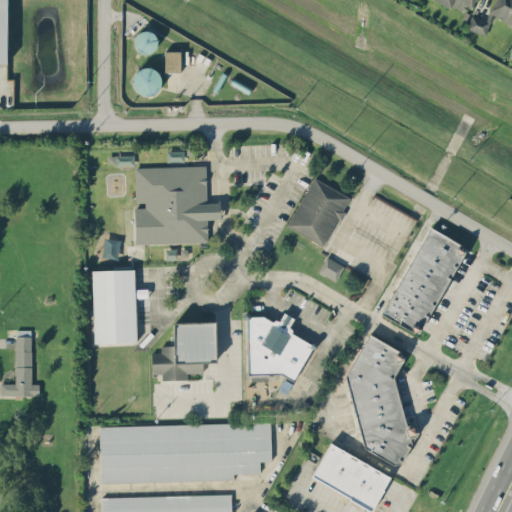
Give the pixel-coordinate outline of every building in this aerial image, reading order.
[(474,0),(429,0),(465,18),(474,0)] [(511,26),(511,0),(496,0),(489,17),(511,26)] [(485,35),(487,20),(469,17),(467,32),(485,35)] [(145,56),(158,39),(144,29),(132,47),(145,56)] [(179,51),(164,51),(164,71),(179,71),(179,51)] [(150,65),(130,78),(142,97),(162,84),(150,65)] [(206,242),(206,219),(220,218),(220,203),(205,203),(204,166),(133,167),(134,243),(206,242)] [(286,227),(325,247),(350,198),(311,178),(286,227)] [(384,316),(420,334),(464,244),(428,226),(384,316)] [(344,266),(326,256),(318,271),(336,280),(344,266)] [(135,342),(134,269),(91,269),(92,342),(135,342)] [(246,375),(282,375),(290,379),(295,379),(313,345),(291,333),(291,317),(283,313),(279,320),(271,320),(263,316),(247,316),(246,375)] [(217,320),(172,320),(172,346),(159,346),(159,352),(150,352),(150,374),(159,374),(159,379),(187,379),(187,373),(201,373),(202,361),(217,361),(217,320)] [(31,329),(15,329),(15,383),(0,383),(0,395),(39,395),(39,383),(31,383),(31,329)] [(347,375),(364,448),(399,465),(411,442),(409,434),(415,432),(413,426),(406,428),(394,376),(402,358),(400,350),(367,334),(347,375)] [(99,425),(101,482),(234,479),(233,473),(260,472),(259,461),(271,460),(270,421),(99,425)] [(373,510),(391,475),(329,443),(311,477),(373,510)] [(230,511),(231,494),(101,496),(101,511),(230,511)]
